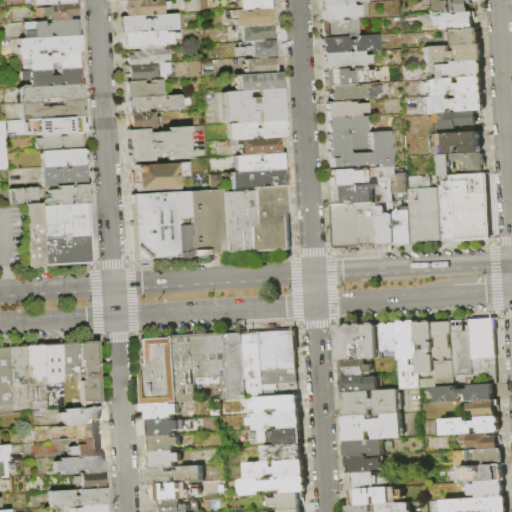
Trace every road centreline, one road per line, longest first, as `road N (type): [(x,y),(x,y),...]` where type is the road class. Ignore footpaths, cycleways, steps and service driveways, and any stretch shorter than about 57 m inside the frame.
road 1 (residential): [(96,0),(112,286)]
road 2 (residential): [(297,0),(313,274)]
road 3 (residential): [(497,0),(511,263)]
road 4 (residential): [(314,304),(326,511)]
road 5 (primary): [(313,274),(112,286)]
road 6 (primary): [(114,315),(314,304)]
road 7 (primary): [(511,263),(313,274)]
road 8 (residential): [(114,315),(125,511)]
road 9 (primary): [(314,304),(452,296)]
